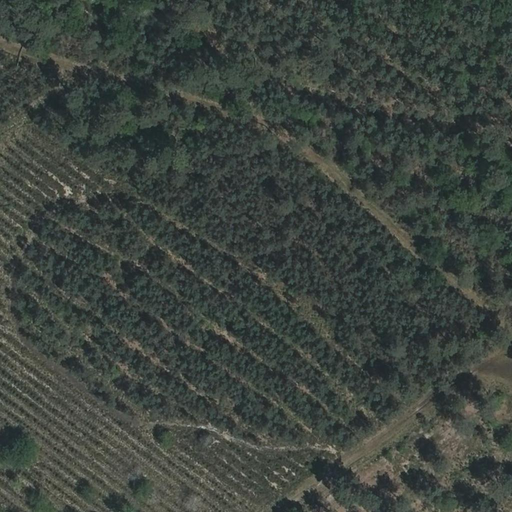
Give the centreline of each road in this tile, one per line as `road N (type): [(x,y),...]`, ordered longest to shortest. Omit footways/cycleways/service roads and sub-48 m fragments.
road 1 (track): [(511,326),(327,161),(261,124),(35,58),(0,35)]
road 2 (track): [(511,345),(275,511)]
